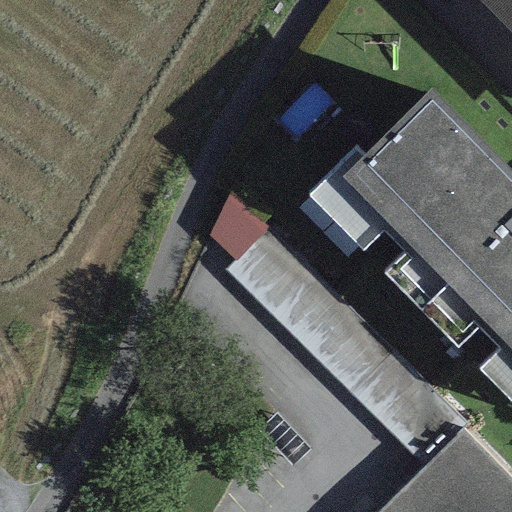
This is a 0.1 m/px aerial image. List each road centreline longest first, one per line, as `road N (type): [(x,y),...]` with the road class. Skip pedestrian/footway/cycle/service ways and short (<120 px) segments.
road 1 (residential): [(308,0),(247,90),(81,442),(34,511)]
road 2 (unknown): [(246,336),(340,432),(345,461),(301,511)]
